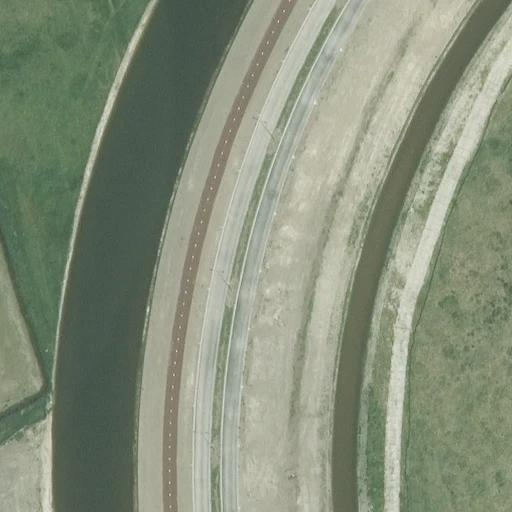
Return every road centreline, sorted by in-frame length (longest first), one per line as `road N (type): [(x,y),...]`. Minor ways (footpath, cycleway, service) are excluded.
road 1 (unclassified): [(232,511),(230,419),(264,216),(300,117),(360,0)]
road 2 (unclassified): [(327,0),(278,96),(211,312),(203,511)]
